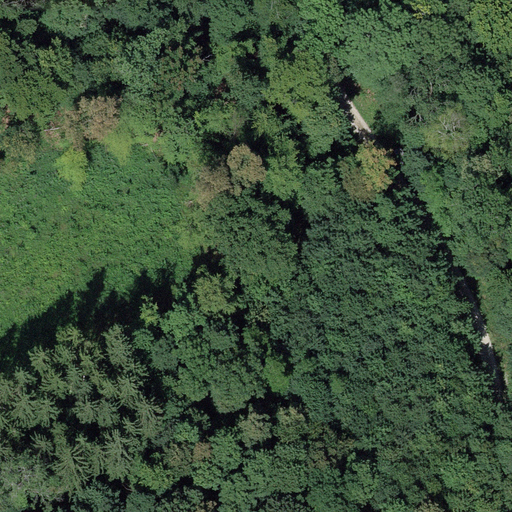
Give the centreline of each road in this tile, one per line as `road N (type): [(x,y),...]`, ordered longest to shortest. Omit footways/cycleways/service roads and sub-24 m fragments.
road 1 (track): [(511,234),(409,214),(283,0)]
road 2 (track): [(409,214),(493,354),(504,440),(500,511)]
